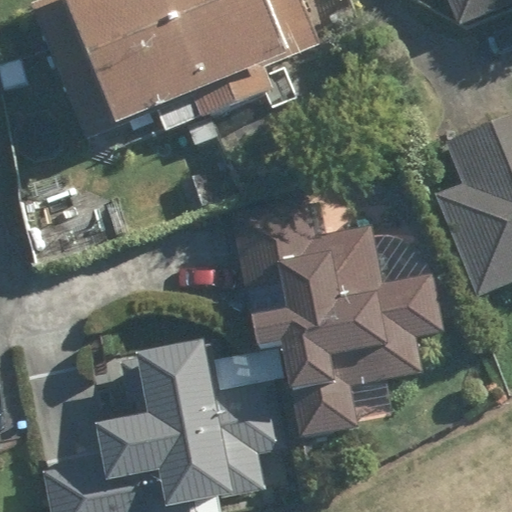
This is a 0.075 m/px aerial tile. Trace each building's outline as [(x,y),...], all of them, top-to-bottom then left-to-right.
[(68,0),(38,12),(90,145),(336,49),(316,0),(68,0)] [(511,0),(460,0),(470,23),(511,6),(511,0)] [(511,124),(460,145),(476,184),(446,197),(487,297),(511,286),(511,124)] [(317,199),(245,217),(278,354),(295,350),(318,441),(369,429),(353,365),(421,348),(425,363),(468,352),(449,271),(392,285),(376,222),(325,235),(317,199)] [(232,342),(120,365),(132,423),(107,428),(114,465),(58,476),(64,511),(242,511),(241,504),(285,495),(277,459),(302,454),(286,374),(241,383),(232,342)]
